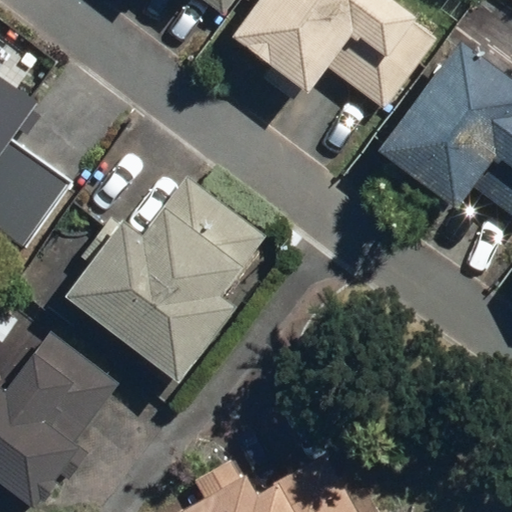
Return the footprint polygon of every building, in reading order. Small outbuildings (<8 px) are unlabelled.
[(267,0),(246,30),(328,91),(345,68),(394,105),(449,31),(431,17),(440,4),(435,0),(267,0)] [(511,56),(481,33),(479,32),(396,143),(477,203),(490,186),(511,202),(511,56)] [(57,93),(0,53),(0,221),(35,245),(86,172),(30,132),(57,93)] [(76,286),(79,288),(199,373),(255,295),(242,285),(278,234),(193,174),(160,220),(140,206),(131,220),(119,212),(90,253),(96,257),(76,286)] [(0,450),(50,490),(92,437),(66,417),(99,376),(63,347),(31,387),(0,361),(0,450)] [(375,511),(361,487),(320,509),(298,470),(276,483),(265,464),(179,511),(375,511)]
